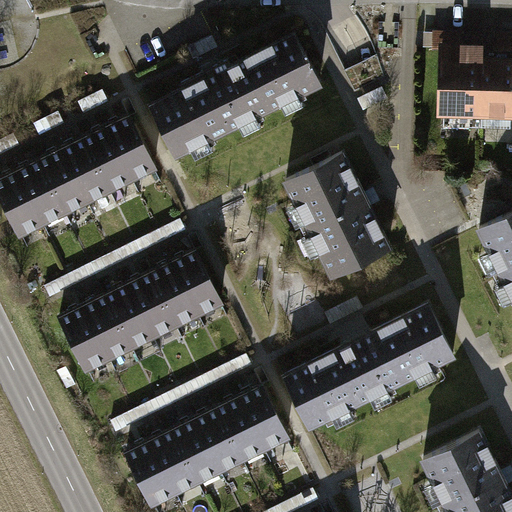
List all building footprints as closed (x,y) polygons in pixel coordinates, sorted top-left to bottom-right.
[(295,29),(153,99),(178,150),(320,80),(295,29)] [(511,30),(503,31),(502,48),(511,47),(511,30)] [(470,32),(439,32),(439,49),(445,49),(445,116),(485,116),(511,115),(511,55),(495,56),(495,40),(470,40),(470,32)] [(155,166),(129,113),(107,124),(132,177),(155,166)] [(132,177),(107,124),(84,135),(110,187),(132,177)] [(110,187),(84,135),(62,146),(88,198),(110,187)] [(88,198),(62,146),(40,157),(66,209),(88,198)] [(342,151),(289,176),(335,272),(389,247),(342,151)] [(66,209),(40,157),(17,168),(43,220),(66,209)] [(43,220),(17,168),(0,176),(0,191),(20,232),(43,220)] [(511,210),(480,226),(511,292),(511,210)] [(221,300),(195,248),(173,259),(199,311),(221,300)] [(199,311),(173,259),(151,270),(176,322),(199,311)] [(176,322),(151,270),(129,281),(154,333),(176,322)] [(154,333),(129,281),(106,292),(132,344),(154,333)] [(132,344),(106,292),(84,303),(109,355),(132,344)] [(427,301),(286,369),(310,418),(451,350),(427,301)] [(109,355),(84,303),(60,314),(86,366),(109,355)] [(287,434),(261,382),(239,393),(265,445),(287,434)] [(265,445),(239,393),(217,404),(242,456),(265,445)] [(242,456),(217,404),(195,415),(220,467),(242,456)] [(220,467),(195,415),(172,426),(198,478),(220,467)] [(198,478),(172,426),(150,437),(175,489),(198,478)] [(511,511),(511,492),(481,430),(425,458),(451,511),(511,511)] [(175,489),(150,437),(126,448),(152,500),(175,489)]
